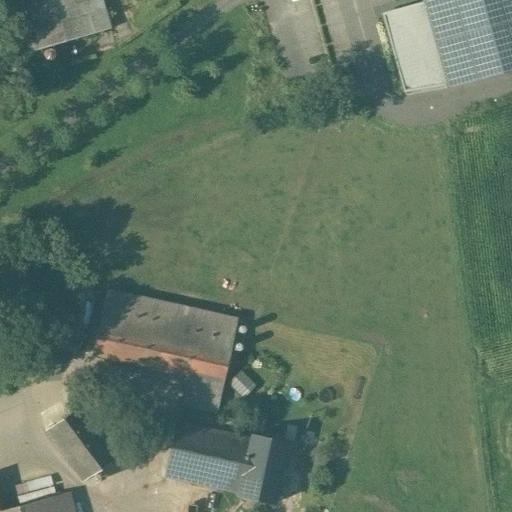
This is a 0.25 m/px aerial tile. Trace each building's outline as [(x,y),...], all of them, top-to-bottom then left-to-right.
[(1,0),(16,53),(39,47),(104,30),(95,0),(1,0)] [(511,0),(434,0),(436,6),(458,80),(459,86),(511,73),(511,0)] [(431,7),(429,1),(381,15),(403,93),(453,85),(452,82),(431,7)] [(436,6),(431,7),(452,82),(458,80),(436,6)] [(350,86),(342,89),(347,98),(355,95),(350,86)] [(236,319),(106,290),(91,355),(186,376),(222,384),(236,319)] [(244,395),(257,383),(243,370),(231,381),(244,395)] [(222,384),(186,376),(181,405),(216,413),(222,384)] [(115,456),(79,407),(46,430),(83,480),(115,456)] [(250,439),(176,423),(164,476),(238,493),(250,439)] [(286,444),(251,436),(250,439),(238,493),(237,496),(273,504),(286,444)] [(74,511),(69,493),(31,504),(32,511),(74,511)]
